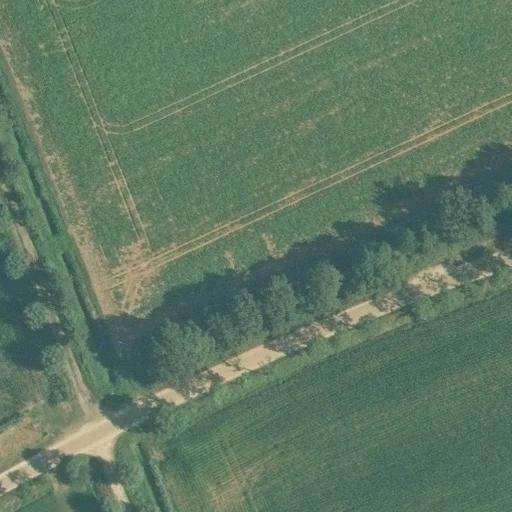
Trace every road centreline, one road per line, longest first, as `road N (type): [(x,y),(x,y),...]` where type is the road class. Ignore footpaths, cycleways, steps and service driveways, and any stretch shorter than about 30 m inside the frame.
road 1 (unclassified): [(0,475),(95,420),(511,261)]
road 2 (track): [(0,172),(95,420)]
